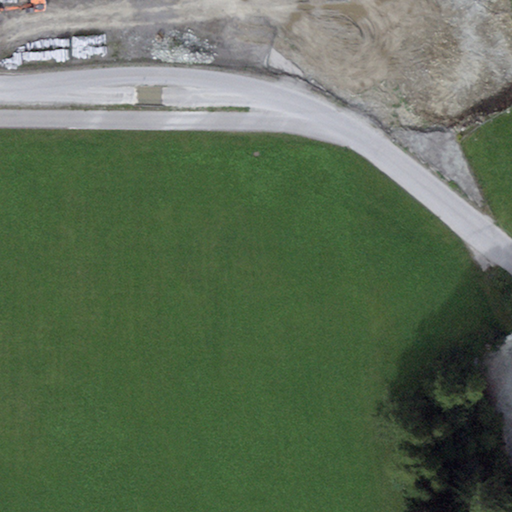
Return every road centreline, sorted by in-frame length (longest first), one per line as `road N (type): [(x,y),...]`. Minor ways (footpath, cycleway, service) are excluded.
road 1 (residential): [(0,90),(312,92),(511,263)]
road 2 (track): [(0,114),(347,115)]
